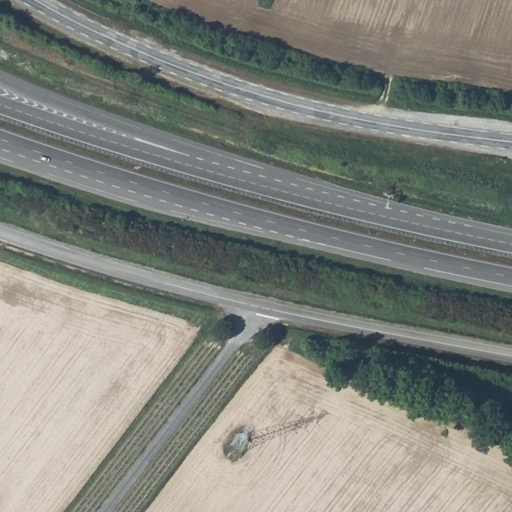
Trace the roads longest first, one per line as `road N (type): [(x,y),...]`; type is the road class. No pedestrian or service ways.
road 1 (trunk): [(0,138),(237,212),(511,277)]
road 2 (tertiary): [(36,0),(130,49),(276,100),(511,144)]
road 3 (trunk): [(511,243),(202,167)]
road 4 (tertiary): [(261,308),(0,233)]
road 5 (unclassified): [(105,511),(261,308)]
road 6 (tertiary): [(511,356),(261,308)]
road 7 (trunk): [(202,167),(174,145),(0,80)]
road 8 (trunk): [(202,167),(0,104)]
